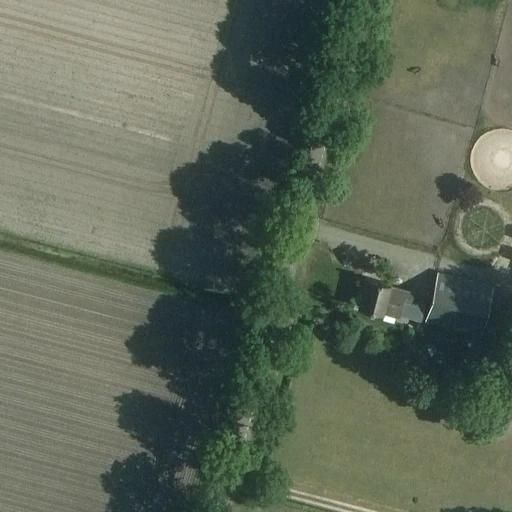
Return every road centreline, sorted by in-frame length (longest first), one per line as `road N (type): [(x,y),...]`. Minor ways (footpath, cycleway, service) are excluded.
road 1 (tertiary): [(219,511),(359,0)]
road 2 (track): [(228,478),(355,511)]
